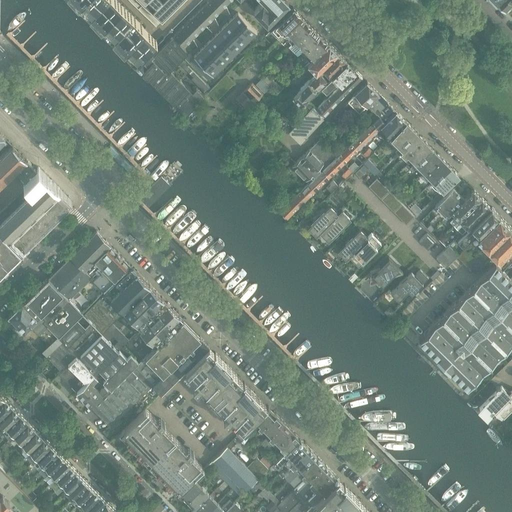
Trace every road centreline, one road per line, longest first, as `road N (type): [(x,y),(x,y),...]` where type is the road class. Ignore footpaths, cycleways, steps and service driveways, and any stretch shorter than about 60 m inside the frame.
road 1 (unclassified): [(402,511),(92,202)]
road 2 (residential): [(471,163),(309,0)]
road 3 (residential): [(156,505),(0,345)]
road 4 (residential): [(0,378),(131,511)]
road 5 (tertiary): [(0,295),(92,202)]
